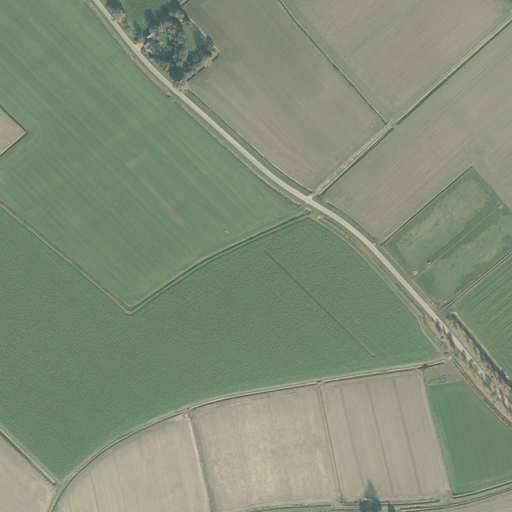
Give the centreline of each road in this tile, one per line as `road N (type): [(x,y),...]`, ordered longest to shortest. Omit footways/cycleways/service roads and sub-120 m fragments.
road 1 (tertiary): [(511,408),(357,233),(258,165),(152,69),(95,0)]
road 2 (track): [(308,201),(511,13)]
road 3 (track): [(511,485),(453,503),(288,511)]
